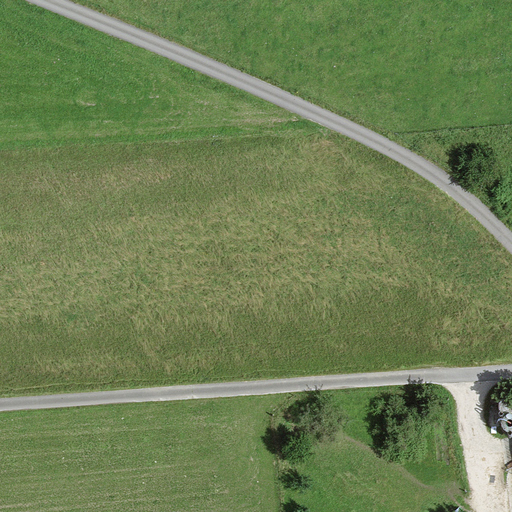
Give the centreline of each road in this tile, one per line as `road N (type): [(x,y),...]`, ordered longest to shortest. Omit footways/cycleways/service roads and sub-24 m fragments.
road 1 (unclassified): [(511,249),(377,144),(20,0)]
road 2 (track): [(511,372),(0,407)]
